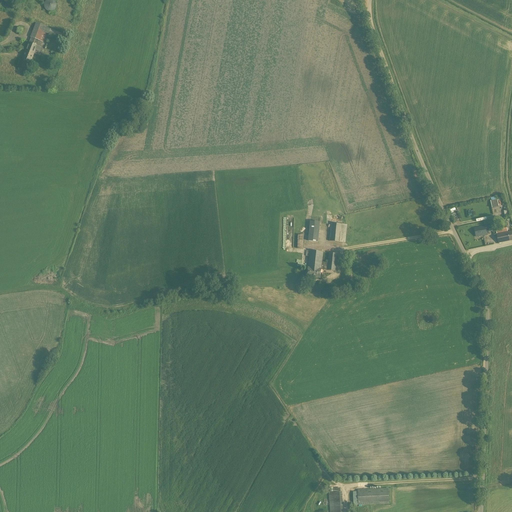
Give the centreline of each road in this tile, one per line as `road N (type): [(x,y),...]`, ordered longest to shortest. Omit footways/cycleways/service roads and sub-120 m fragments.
road 1 (unclassified): [(482,511),(487,305),(417,151),(375,34),(371,0)]
road 2 (unknown): [(352,511),(351,493),(364,484),(483,476)]
